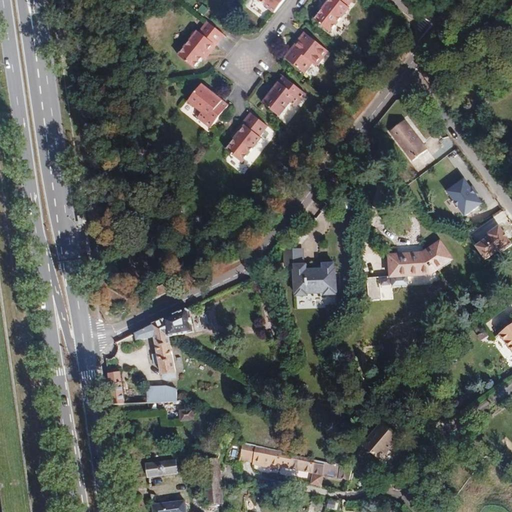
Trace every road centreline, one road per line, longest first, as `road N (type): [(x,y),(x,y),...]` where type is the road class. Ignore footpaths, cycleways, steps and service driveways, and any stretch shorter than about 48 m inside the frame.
road 1 (residential): [(83,345),(247,267),(405,68)]
road 2 (primary): [(83,345),(29,1)]
road 3 (primary): [(35,237),(75,511)]
road 4 (primary): [(2,0),(35,237)]
road 5 (unclassified): [(405,68),(511,213)]
road 6 (primary): [(106,511),(83,345)]
road 7 (unclassified): [(35,237),(69,344),(83,345)]
